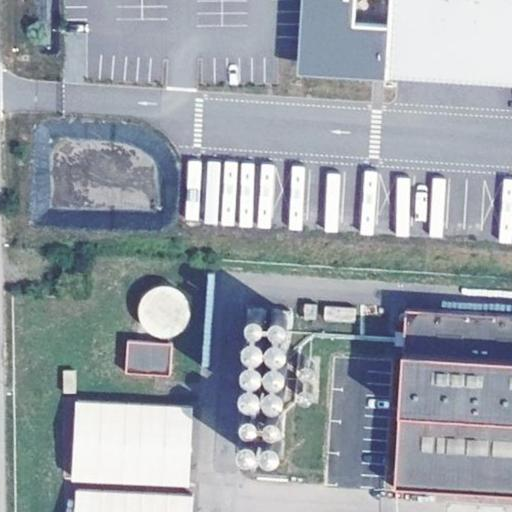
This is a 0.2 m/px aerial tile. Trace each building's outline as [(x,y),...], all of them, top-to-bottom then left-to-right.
[(511,103),(511,0),(312,0),(307,89),(384,93),(384,96),(511,103)] [(72,264),(62,264),(62,281),(73,281),(72,264)] [(145,295),(142,299),(141,301),(140,310),(140,315),(142,320),(147,327),(151,330),(156,333),(166,335),(171,334),(176,332),(183,327),(186,323),(188,319),(190,310),(190,305),(188,300),(183,292),(179,289),(175,287),(166,285),(161,285),(156,286),(148,291),(145,295)] [(355,323),(356,307),(323,305),(322,321),(355,323)] [(266,308),(247,307),(246,326),(265,327),(266,308)] [(291,310),(272,309),(270,328),(290,329),(291,310)] [(511,316),(409,311),(397,483),(511,491),(511,316)] [(245,338),(245,342),(245,344),(247,347),(250,350),(254,351),(258,351),(261,350),(264,346),(266,342),(265,337),(262,333),(259,331),(254,330),(250,332),(247,335),(245,338)] [(269,339),(268,344),(270,348),(273,351),(277,353),(281,353),(284,352),(288,348),(289,344),(289,340),(287,336),(285,334),(281,332),(277,332),(274,333),(270,336),(269,339)] [(172,342),(128,339),(126,372),(170,374),(172,342)] [(245,358),(243,363),(244,367),(246,371),(248,373),(252,374),(257,374),(261,372),(263,369),(264,365),(264,361),(262,357),(259,355),(255,354),(251,354),(247,356),(245,358)] [(267,362),(267,366),(267,367),(268,371),(271,374),(275,376),(278,376),(282,375),(286,372),(287,369),(288,365),(287,361),(284,358),(281,356),(277,355),(273,356),(269,359),(267,362)] [(305,361),(303,363),(302,363),(301,366),(301,369),(302,371),(305,374),(307,374),(310,374),(313,373),(315,371),(316,369),(316,365),(315,363),(313,361),(308,360),(305,361)] [(76,370),(62,370),(62,393),(76,393),(76,370)] [(246,379),(243,382),(243,383),(242,387),(242,391),(245,394),(248,397),(253,398),(257,397),(260,395),(262,391),(263,387),(262,384),(260,380),(257,378),(253,377),(249,377),(246,379)] [(268,382),(266,386),(266,387),(266,391),(267,395),(270,398),(273,399),(277,399),(282,398),(284,395),(286,392),(286,388),(285,384),(283,381),(279,379),(275,379),(271,379),(268,382)] [(305,383),(302,385),(301,385),(300,388),(299,390),(300,393),(301,396),(304,398),(307,398),(312,397),(314,392),(314,389),(313,386),(311,384),(308,383),(305,383)] [(74,401),(71,485),(73,485),(72,511),(190,511),(193,405),(74,401)] [(240,409),(239,414),(241,419),(243,421),(247,423),(251,423),(254,422),(258,420),(260,416),(260,412),(259,408),(256,405),(254,403),(249,403),(245,404),(242,406),(240,409)] [(263,412),(262,417),(264,422),(266,424),(270,426),(274,426),(277,425),(281,422),(283,419),(283,415),(282,411),(279,408),(277,406),(272,405),(268,406),(265,409),(263,412)] [(243,430),(241,431),(241,432),(240,435),(240,438),(241,440),(244,442),(246,443),(249,443),(252,442),(254,440),(255,438),(255,434),(254,432),(251,429),(246,428),(243,430)] [(267,432),(265,434),(265,435),(263,438),(263,440),(265,443),(267,445),(270,446),(273,446),(275,445),(277,443),(278,440),(278,437),(277,434),(275,432),(270,431),(267,432)] [(242,455),(240,457),(238,460),(239,463),(240,466),(242,468),(245,469),(248,469),(251,468),(252,465),(253,463),(253,460),(252,457),(250,455),(245,454),(242,455)] [(264,458),(262,460),(261,463),(261,466),(262,468),(264,471),(267,472),(270,471),(273,470),(275,468),(276,466),(276,462),(275,460),(272,458),(267,457),(264,458)]
